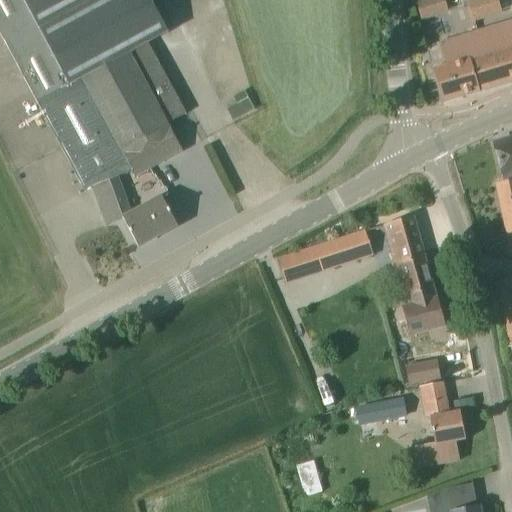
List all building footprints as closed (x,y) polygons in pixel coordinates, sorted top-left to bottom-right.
[(0,0),(0,34),(84,190),(92,187),(113,178),(133,171),(135,176),(182,151),(168,124),(186,114),(148,43),(168,32),(150,0),(0,0)] [(511,21),(439,43),(446,66),(433,70),(443,102),(511,81),(511,21)] [(506,178),(506,182),(511,180),(511,139),(495,145),(504,179),(506,178)] [(127,216),(113,178),(92,187),(106,225),(123,218),(138,247),(178,226),(162,197),(127,216)] [(511,180),(506,182),(507,182),(497,184),(510,250),(511,250),(511,180)] [(384,225),(404,296),(433,288),(413,217),(384,225)] [(349,236),(358,262),(373,257),(365,231),(349,236)] [(285,286),(303,280),(294,254),(277,260),(285,286)] [(511,282),(510,283),(509,279),(493,282),(507,347),(511,368),(511,282)] [(436,298),(433,288),(404,296),(407,307),(402,308),(410,336),(445,326),(437,298),(436,298)] [(437,361),(406,367),(409,384),(440,378),(437,361)] [(455,442),(466,440),(460,411),(449,414),(446,399),(427,403),(435,444),(426,446),(418,458),(430,466),(459,461),(455,442)] [(402,400),(388,403),(391,420),(405,417),(402,400)] [(371,406),(357,409),(360,426),(375,423),(371,406)] [(312,459),(295,464),(306,496),(322,490),(312,459)]
